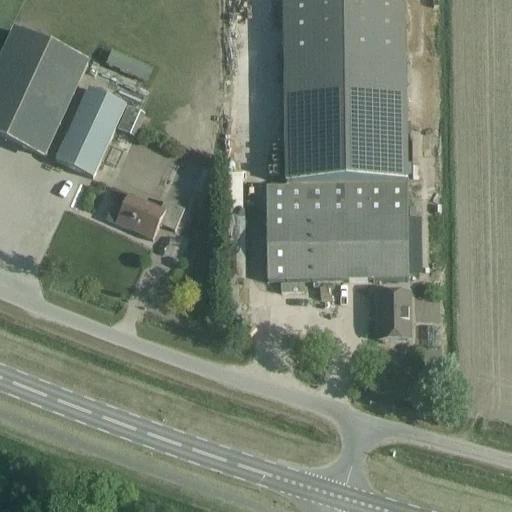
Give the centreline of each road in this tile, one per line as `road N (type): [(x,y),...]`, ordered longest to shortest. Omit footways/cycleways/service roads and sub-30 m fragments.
road 1 (unclassified): [(366,423),(131,343),(0,285)]
road 2 (secondary): [(341,498),(82,411),(0,375)]
road 3 (unclassified): [(511,461),(366,423)]
